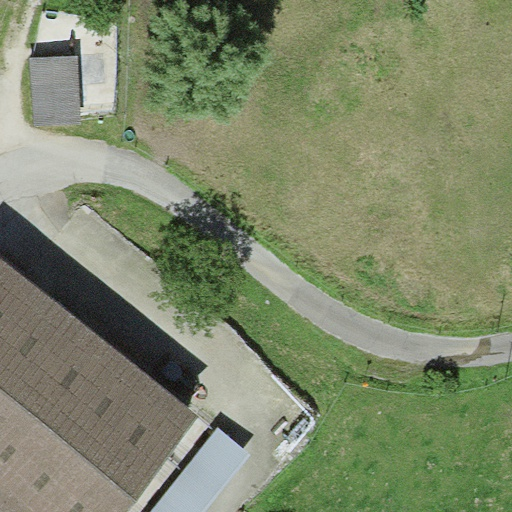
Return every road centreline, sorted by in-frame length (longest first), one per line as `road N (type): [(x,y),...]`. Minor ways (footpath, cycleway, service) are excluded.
road 1 (residential): [(511,339),(446,353),(351,315),(229,236),(127,156),(39,161),(0,172)]
road 2 (track): [(30,0),(6,111),(8,169)]
